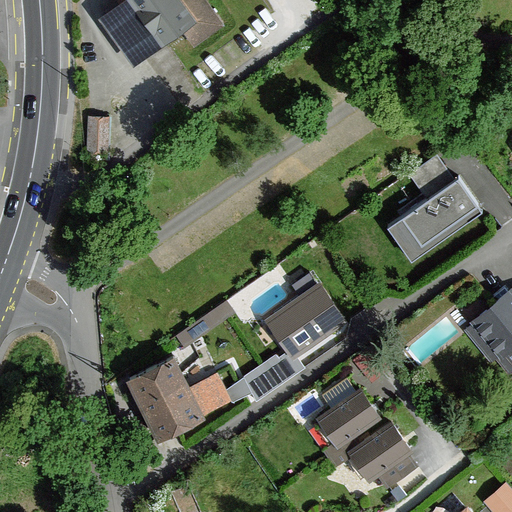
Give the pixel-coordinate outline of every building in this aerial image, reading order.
[(204,0),(120,0),(98,17),(129,63),(179,28),(191,46),(221,24),(204,0)] [(93,111),(92,144),(115,145),(116,112),(93,111)] [(458,173),(387,223),(411,256),(481,205),(458,173)] [(349,320),(321,282),(267,320),(294,359),(349,320)] [(511,288),(467,323),(505,373),(511,367),(511,288)] [(175,353),(125,376),(156,442),(234,399),(218,369),(190,384),(175,353)] [(364,386),(320,418),(338,443),(329,449),(341,467),(354,458),(372,483),(382,476),(390,487),(420,466),(364,386)] [(511,511),(511,485),(507,480),(484,500),(494,511),(511,511)] [(472,511),(465,503),(455,511),(472,511)]
